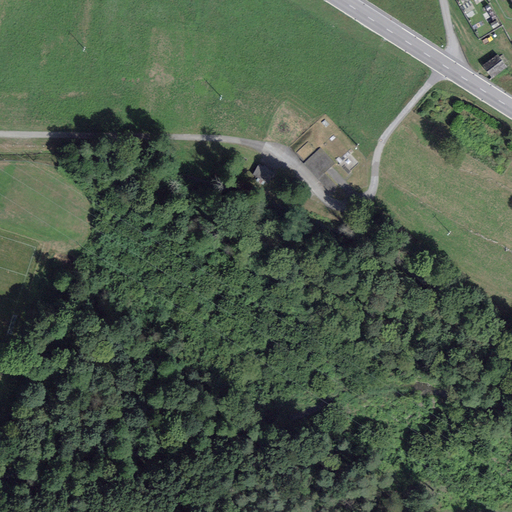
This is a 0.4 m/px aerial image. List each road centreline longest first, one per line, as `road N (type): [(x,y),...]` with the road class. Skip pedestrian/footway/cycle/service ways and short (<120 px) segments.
road 1 (unclassified): [(0,134),(261,144),(285,154),(327,200),(356,205),(372,190),(386,134),(444,67)]
road 2 (secondary): [(444,67),(339,0)]
